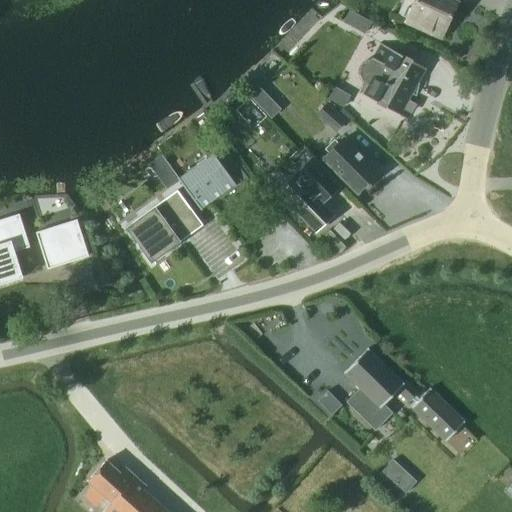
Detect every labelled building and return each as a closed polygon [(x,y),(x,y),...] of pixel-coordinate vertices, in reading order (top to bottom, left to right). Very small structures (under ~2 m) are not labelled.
[(457,4),(448,0),(414,0),(405,22),(442,38),(444,35),(447,34),(450,27),(449,23),(457,4)] [(365,18),(358,30),(365,34),(372,22),(365,18)] [(381,43),(374,57),(371,57),(368,58),(366,59),(364,60),(362,62),(360,64),(359,66),(358,69),(358,71),(358,74),(358,76),(359,79),(361,82),(367,86),(363,93),(409,119),(417,104),(410,99),(427,69),(381,43)] [(259,86),(249,96),(258,105),(268,96),(259,86)] [(329,98),(344,107),(351,96),(335,87),(329,98)] [(326,105),(317,115),(336,131),(345,121),(326,105)] [(325,157),(358,192),(378,172),(344,138),(325,157)] [(178,178),(201,209),(250,175),(223,139),(210,148),(214,153),(178,178)] [(339,185),(312,157),(277,189),(316,230),(333,214),(325,204),(342,189),(339,185)] [(170,167),(158,176),(167,188),(176,181),(178,178),(170,167)] [(181,242),(169,225),(191,209),(178,190),(126,228),(151,262),(161,255),(161,256),(181,242)] [(19,214),(0,220),(0,284),(23,277),(15,252),(30,247),(19,214)] [(72,234),(55,239),(63,264),(80,258),(80,259),(89,256),(80,230),(71,233),(72,234)] [(349,401),(376,428),(391,413),(383,404),(398,388),(410,400),(417,393),(405,381),(402,385),(368,351),(346,372),(362,388),(349,401)] [(412,409),(413,408),(446,439),(445,440),(446,441),(465,422),(464,421),(463,422),(430,390),(431,389),(430,388),(429,389),(411,408),(412,409)] [(319,400),(332,414),(342,404),(328,390),(319,400)] [(169,511),(144,489),(147,486),(125,467),(120,472),(107,460),(88,480),(112,502),(105,511),(169,511)] [(393,460),(382,471),(406,493),(417,481),(393,460)]
